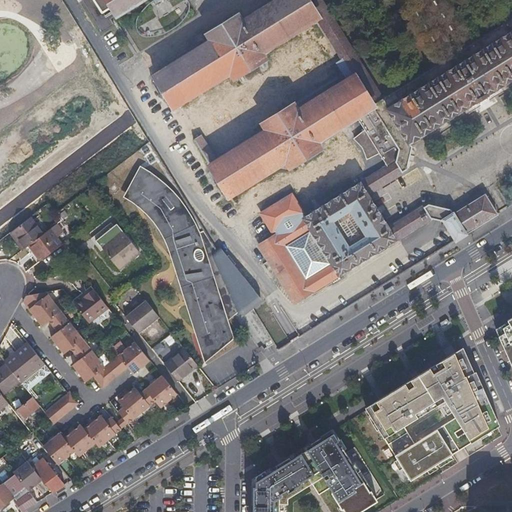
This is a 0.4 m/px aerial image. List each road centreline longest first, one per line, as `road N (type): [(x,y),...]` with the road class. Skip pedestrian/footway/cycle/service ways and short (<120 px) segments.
road 1 (unknown): [(314,351),(198,195),(71,0)]
road 2 (residential): [(232,487),(478,330)]
road 3 (secondary): [(218,413),(450,266)]
road 4 (secondary): [(59,511),(218,413)]
road 5 (unknown): [(137,111),(0,217)]
road 6 (unknown): [(234,243),(272,188),(355,157)]
road 7 (residential): [(1,309),(16,312),(89,401)]
